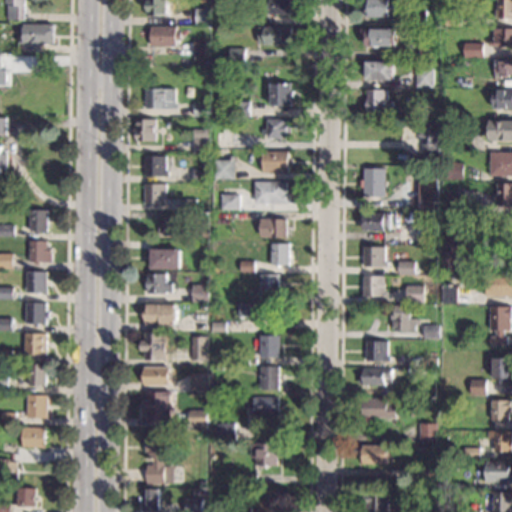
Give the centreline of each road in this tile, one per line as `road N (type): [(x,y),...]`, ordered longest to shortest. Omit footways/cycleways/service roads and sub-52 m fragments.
road 1 (secondary): [(104,511),(113,0)]
road 2 (residential): [(325,511),(333,0)]
road 3 (secondary): [(88,0),(80,511)]
